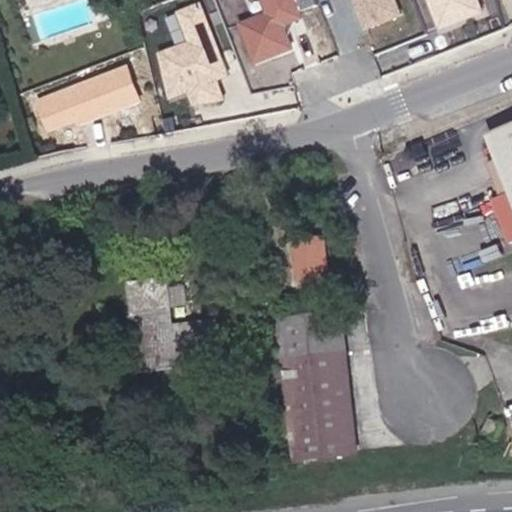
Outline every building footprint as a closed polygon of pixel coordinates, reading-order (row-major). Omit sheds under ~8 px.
[(257,0),(263,15),(236,26),(252,67),(291,52),(282,31),(303,22),(294,0),(257,0)] [(395,0),(349,0),(362,35),(403,19),(395,0)] [(475,0),(426,0),(439,31),(481,14),(475,0)] [(230,77),(201,2),(175,11),(187,42),(154,55),(171,100),(185,94),(191,110),(223,97),(217,82),(230,77)] [(511,128),(496,134),(506,159),(496,165),(507,198),(498,204),(511,233),(511,128)] [(300,234),(304,281),(337,276),(333,229),(300,234)] [(192,277),(134,284),(143,375),(225,366),(219,317),(200,321),(192,277)] [(289,319),(304,460),(368,456),(350,313),(289,319)]
